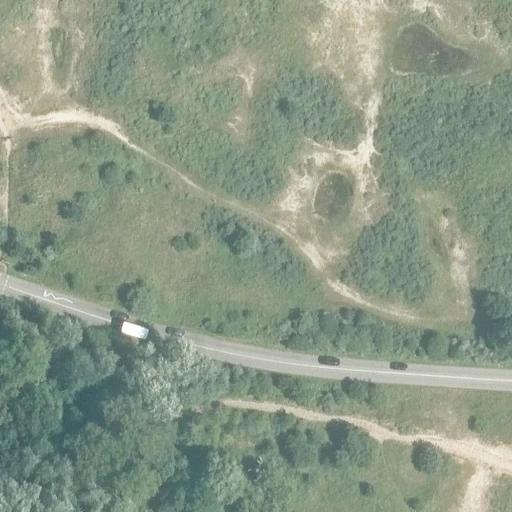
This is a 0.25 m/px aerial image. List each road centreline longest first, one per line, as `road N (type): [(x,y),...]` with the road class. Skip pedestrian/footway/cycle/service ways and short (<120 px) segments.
road 1 (unknown): [(511,471),(415,440),(225,400),(168,420),(108,400),(81,401),(28,439),(0,442)]
road 2 (tertiary): [(511,381),(272,365),(180,345),(0,284)]
